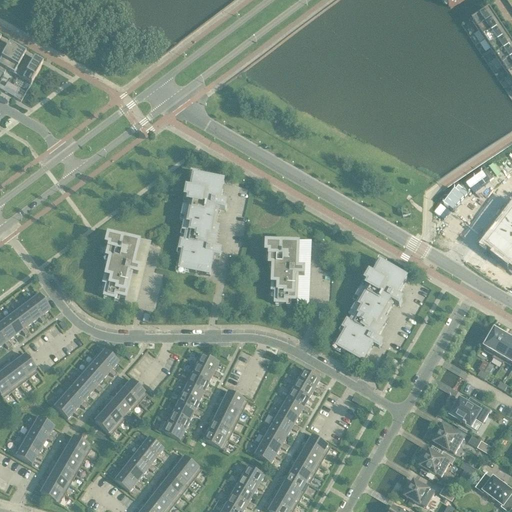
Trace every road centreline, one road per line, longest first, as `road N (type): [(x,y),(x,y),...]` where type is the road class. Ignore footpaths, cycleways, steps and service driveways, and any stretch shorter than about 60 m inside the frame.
road 1 (tertiary): [(478,284),(194,117)]
road 2 (residential): [(3,227),(80,325),(136,338)]
road 3 (tertiary): [(171,101),(305,0)]
road 4 (residential): [(401,414),(478,284)]
road 5 (residential): [(212,338),(235,195)]
road 6 (tertiary): [(271,0),(157,86)]
